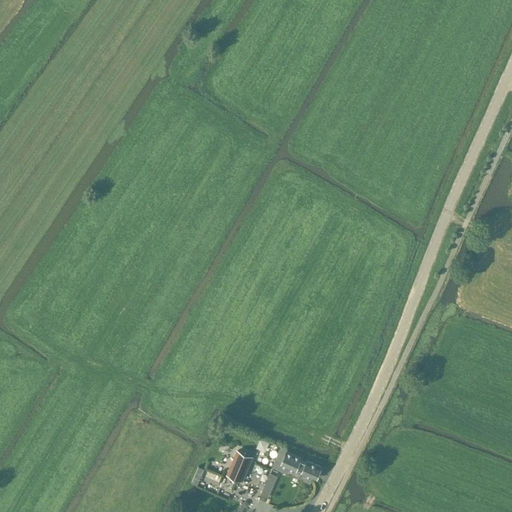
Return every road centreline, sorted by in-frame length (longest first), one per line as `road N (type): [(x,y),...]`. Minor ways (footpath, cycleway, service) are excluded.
road 1 (unclassified): [(318,511),(378,396),(511,68)]
road 2 (track): [(511,442),(448,418),(422,387),(387,373)]
